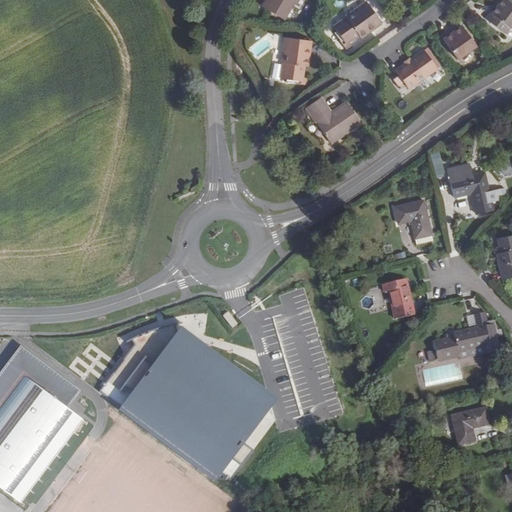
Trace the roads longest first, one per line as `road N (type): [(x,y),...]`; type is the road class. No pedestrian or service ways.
road 1 (tertiary): [(511,84),(345,198),(255,228)]
road 2 (residential): [(220,209),(211,67),(214,34),(230,0)]
road 3 (tertiary): [(0,315),(106,305),(178,277),(192,257)]
road 4 (residential): [(348,72),(453,0)]
